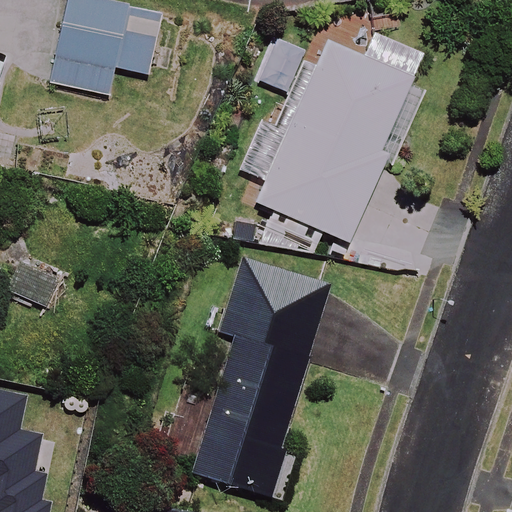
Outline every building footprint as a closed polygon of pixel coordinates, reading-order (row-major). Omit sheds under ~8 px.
[(157,13),(85,0),(61,0),(46,86),(105,96),(110,69),(146,76),(157,13)] [(407,81),(319,45),(254,205),(347,243),(381,159),(376,157),(407,81)] [(128,231),(39,203),(23,255),(112,283),(128,231)] [(59,281),(14,264),(1,296),(47,313),(59,281)] [(318,285),(244,268),(227,337),(223,336),(190,478),(270,496),(318,285)] [(21,337),(0,327),(0,367),(5,370),(21,337)]
